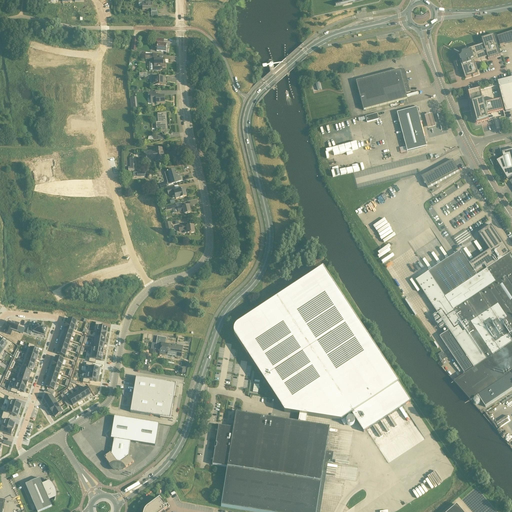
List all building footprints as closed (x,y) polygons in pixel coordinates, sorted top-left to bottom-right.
[(152,7),(152,3),(142,3),(142,1),(138,1),(138,7),(142,7),(142,10),(150,10),(150,13),(157,13),(157,7),(152,7)] [(511,32),(497,37),(500,46),(511,42),(511,32)] [(167,46),(167,45),(164,45),(164,39),(153,38),(152,45),(155,45),(155,48),(157,48),(156,51),(166,52),(166,48),(167,48),(167,46)] [(457,54),(458,54),(459,58),(461,58),(462,60),(462,62),(460,62),(462,68),(466,79),(478,75),(475,63),(487,59),(487,58),(486,58),(483,46),(466,51),(466,52),(462,53),(462,52),(458,54),(457,53),(457,54)] [(106,63),(106,68),(112,68),(111,70),(117,70),(118,66),(118,61),(121,62),(122,56),(112,55),(112,60),(107,60),(107,62),(106,62),(106,63)] [(34,58),(32,68),(35,68),(35,72),(40,72),(42,60),(34,58)] [(268,59),(268,60),(273,87),(273,88),(274,89),(275,89),(276,88),(277,88),(277,87),(273,60),(272,59),(271,58),(270,58),(269,58),(268,59)] [(48,62),(46,71),(49,72),(48,75),(54,76),(55,71),(56,66),(57,61),(49,60),(49,62),(48,62)] [(164,60),(154,60),(154,63),(154,72),(160,72),(160,70),(162,70),(162,68),(165,67),(165,65),(164,65),(164,61),(164,60)] [(63,64),(62,72),(64,72),(63,75),(64,75),(63,77),(69,78),(69,76),(70,76),(70,72),(73,72),(74,67),(71,66),(72,65),(63,64)] [(78,79),(83,80),(84,71),(84,70),(85,66),(78,65),(75,78),(78,78),(78,79)] [(356,82),(363,110),(407,99),(405,94),(410,93),(404,69),(399,71),(399,70),(356,82)] [(112,78),(105,78),(105,86),(118,87),(118,79),(122,79),(122,75),(112,74),(112,78)] [(165,86),(165,83),(164,83),(164,78),(152,78),(152,86),(165,86)] [(511,110),(511,84),(499,88),(506,112),(511,110)] [(501,101),(484,105),(480,90),(468,93),(471,104),(477,125),(489,121),(488,120),(487,116),(504,112),(501,101)] [(164,96),(156,97),(155,93),(148,94),(149,98),(151,98),(151,103),(156,103),(156,104),(164,103),(164,96)] [(58,108),(58,113),(64,113),(64,117),(59,117),(59,121),(66,121),(66,119),(69,119),(69,108),(58,108)] [(71,110),(71,113),(77,113),(77,117),(87,117),(87,108),(81,108),(81,110),(75,110),(71,110)] [(416,108),(397,113),(407,152),(426,147),(424,138),(422,132),(420,123),(420,118),(418,118),(416,108)] [(167,133),(166,113),(157,114),(158,122),(156,123),(156,129),(161,128),(161,134),(167,133)] [(378,120),(377,114),(365,117),(367,123),(378,120)] [(112,120),(106,120),(106,128),(119,127),(119,119),(124,119),(124,115),(112,115),(112,120)] [(431,115),(423,117),(427,131),(435,129),(431,115)] [(115,135),(109,136),(109,141),(109,143),(114,142),(114,144),(117,144),(118,144),(118,142),(120,142),(119,133),(115,133),(115,135)] [(155,162),(164,161),(162,149),(154,150),(144,152),(145,163),(155,162)] [(459,172),(453,160),(424,176),(422,177),(424,181),(428,188),(459,172)] [(47,165),(43,165),(45,178),(49,177),(48,177),(51,176),(50,171),(50,170),(51,170),(50,166),(53,166),(53,162),(47,163),(47,165)] [(511,163),(501,171),(507,180),(511,176),(511,163)] [(38,164),(33,165),(34,169),(37,169),(37,172),(38,172),(38,173),(39,179),(42,178),(45,178),(43,165),(39,166),(38,164)] [(354,174),(357,189),(389,181),(388,177),(385,178),(382,166),(371,169),(372,172),(375,172),(377,179),(365,181),(364,177),(363,172),(354,174)] [(167,172),(164,173),(168,185),(171,184),(182,181),(180,176),(179,176),(178,174),(178,173),(177,173),(176,173),(175,173),(174,170),(170,171),(167,172)] [(186,197),(184,189),(183,189),(183,188),(174,190),(174,187),(166,189),(168,195),(174,193),(175,196),(176,199),(186,197)] [(147,194),(138,196),(139,202),(149,200),(147,194)] [(130,204),(127,204),(129,210),(131,209),(132,213),(131,213),(132,213),(140,211),(139,209),(138,210),(137,208),(138,208),(137,199),(129,201),(130,204)] [(152,202),(141,205),(142,211),(154,208),(152,202)] [(177,209),(178,213),(183,212),(184,214),(190,213),(188,206),(182,207),(182,208),(177,209),(176,205),(165,207),(166,211),(177,209)] [(138,217),(130,219),(132,228),(145,225),(143,217),(147,216),(146,211),(138,213),(138,217)] [(179,232),(187,231),(187,234),(194,233),(193,226),(190,226),(190,225),(178,226),(179,232)] [(511,256),(491,226),(481,232),(479,234),(480,236),(490,251),(469,264),(461,251),(429,273),(429,272),(416,281),(424,294),(429,300),(450,331),(441,338),(465,375),(464,376),(455,382),(454,382),(457,385),(460,388),(463,392),(471,401),(478,397),(485,407),(511,389),(511,256)] [(139,237),(135,238),(137,245),(148,242),(147,238),(150,237),(149,231),(139,233),(140,235),(138,235),(139,237)] [(253,511),(316,511),(324,462),(332,463),(334,453),(326,452),(330,428),(305,423),(307,416),(341,421),(343,425),(344,426),(345,427),(346,428),(348,429),(350,428),(352,428),(353,427),(353,426),(353,425),(354,423),(353,421),(353,420),(352,419),(351,419),(349,418),(348,417),(351,415),(362,433),(410,402),(323,269),(239,323),(236,325),(235,326),(234,329),(233,331),(233,333),(234,335),(234,337),(284,412),(299,414),(298,423),(236,413),(233,428),(219,426),(216,443),(217,444),(216,448),(215,448),(212,465),(227,467),(221,507),(253,511)] [(8,326),(5,333),(11,334),(12,330),(23,333),(25,329),(20,327),(20,328),(19,327),(20,324),(14,322),(14,324),(8,322),(6,326),(8,326)] [(96,323),(95,327),(98,327),(97,332),(106,334),(107,328),(102,327),(102,324),(96,323)] [(29,326),(27,333),(31,334),(32,331),(33,332),(45,336),(47,328),(43,327),(40,326),(36,325),(35,328),(29,326)] [(152,344),(151,349),(160,351),(159,354),(167,355),(166,355),(181,358),(183,347),(166,344),(167,339),(158,337),(157,344),(152,344)] [(0,340),(0,348),(4,350),(7,345),(10,347),(12,344),(7,340),(5,343),(0,340)] [(28,348),(30,349),(28,354),(37,357),(38,354),(39,351),(37,350),(34,350),(35,346),(29,344),(28,348)] [(28,354),(27,359),(36,362),(37,357),(28,354)] [(89,359),(89,362),(95,363),(96,360),(101,361),(102,355),(93,354),(92,359),(89,359)] [(27,359),(25,364),(34,367),(36,362),(27,359)] [(86,363),(86,367),(89,367),(88,374),(99,375),(100,369),(92,368),(93,364),(86,363)] [(25,364),(23,369),(27,370),(27,371),(30,372),(31,372),(32,373),(33,370),(34,367),(25,364)] [(22,369),(20,374),(29,377),(31,372),(30,372),(27,371),(27,370),(23,369),(22,369)] [(20,374),(19,379),(28,382),(29,377),(20,374)] [(83,379),(83,383),(89,384),(90,380),(97,382),(99,375),(88,374),(87,380),(83,379)] [(173,398),(176,384),(166,382),(165,381),(165,382),(136,377),(130,412),(160,417),(160,418),(160,417),(170,419),(172,405),(173,406),(173,405),(172,405),(173,398),(174,398),(173,398)] [(19,379),(17,384),(26,387),(28,382),(19,379)] [(12,389),(10,392),(17,394),(18,391),(24,393),(26,387),(17,384),(15,390),(12,388),(12,389)] [(86,388),(82,391),(86,398),(91,395),(86,388)] [(82,391),(77,393),(82,401),(86,398),(82,391)] [(77,393),(73,396),(78,403),(82,401),(77,393)] [(51,395),(44,400),(47,404),(54,400),(51,395)] [(73,396),(68,399),(73,406),(78,403),(73,396)] [(8,400),(7,400),(11,401),(9,407),(19,411),(21,405),(14,402),(15,399),(9,397),(8,400)] [(54,400),(47,404),(49,409),(57,404),(54,400)] [(49,409),(52,413),(60,408),(57,404),(49,409)] [(3,412),(2,416),(9,418),(10,414),(17,417),(19,411),(9,407),(7,413),(4,412),(3,412)] [(60,408),(52,413),(55,418),(62,413),(60,408)] [(1,419),(5,420),(3,426),(4,427),(13,430),(15,423),(7,421),(9,418),(2,416),(1,419)] [(121,469),(122,469),(122,468),(123,470),(134,462),(129,456),(128,457),(130,442),(155,446),(159,424),(114,417),(111,439),(114,439),(111,455),(110,453),(104,457),(111,468),(113,467),(114,468),(115,469),(116,469),(117,470),(118,470),(119,470),(120,469),(121,469)] [(0,431),(0,435),(2,437),(3,433),(11,436),(11,435),(12,435),(13,431),(13,430),(4,427),(3,426),(2,426),(0,432),(0,431)] [(46,481),(45,480),(44,480),(48,483),(42,485),(39,479),(25,485),(36,510),(37,511),(38,511),(52,507),(49,500),(55,497),(54,502),(54,501),(55,500),(55,499),(55,497),(55,496),(55,495),(55,494),(55,493),(55,492),(54,491),(54,490),(53,489),(53,487),(52,486),(51,485),(50,484),(49,483),(48,482),(47,481),(46,481)] [(164,511),(167,509),(160,500),(159,499),(147,508),(146,508),(146,509),(145,509),(145,510),(145,511),(144,511),(143,511),(164,511)]
